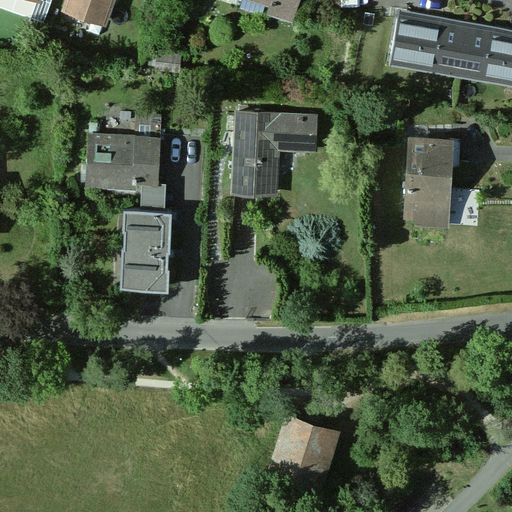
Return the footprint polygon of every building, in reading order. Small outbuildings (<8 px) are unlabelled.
[(64,0),(63,7),(107,23),(115,0),(64,0)] [(252,0),(270,5),(269,14),(294,22),(300,0),(252,0)] [(460,75),(469,21),(400,9),(391,64),(460,75)] [(511,27),(469,21),(460,75),(511,84),(511,27)] [(396,134),(398,100),(369,99),(368,133),(396,134)] [(232,193),(277,195),(280,149),(317,151),(319,113),(236,108),(232,193)] [(161,151),(162,135),(89,131),(86,186),(137,189),(137,183),(159,184),(161,151)] [(451,228),(456,137),(409,135),(406,218),(417,218),(417,226),(451,228)] [(122,204),(120,246),(171,248),(173,207),(122,204)] [(169,291),(171,248),(120,246),(118,288),(169,291)] [(343,430),(289,412),(268,474),(321,492),(343,430)]
